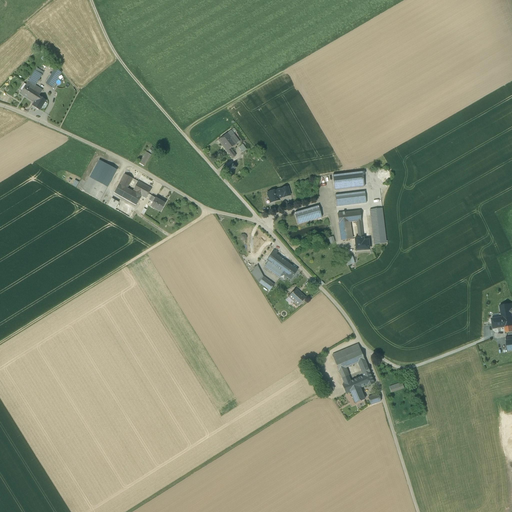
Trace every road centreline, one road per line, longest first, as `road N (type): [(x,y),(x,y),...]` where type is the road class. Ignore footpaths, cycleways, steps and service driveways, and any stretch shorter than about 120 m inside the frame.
road 1 (unclassified): [(418,511),(357,332),(261,223)]
road 2 (unclassified): [(261,223),(209,211),(134,166),(0,106)]
road 3 (track): [(91,0),(108,43),(189,141)]
